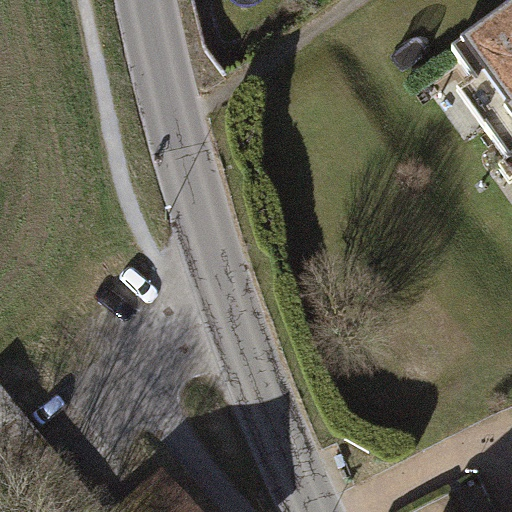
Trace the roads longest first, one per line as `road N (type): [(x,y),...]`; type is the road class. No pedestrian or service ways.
road 1 (secondary): [(146,0),(158,66),(230,301)]
road 2 (residential): [(236,511),(165,418),(152,384),(156,353),(181,319),(230,301)]
road 3 (secondary): [(230,301),(311,511)]
